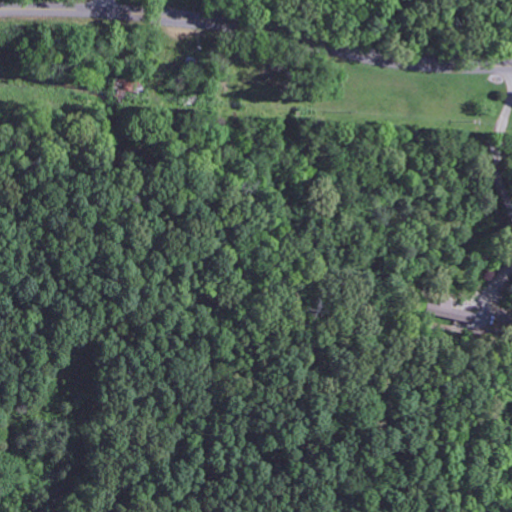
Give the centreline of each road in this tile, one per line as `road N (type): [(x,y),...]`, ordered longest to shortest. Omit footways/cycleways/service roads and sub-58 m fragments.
road 1 (secondary): [(511,66),(386,60),(180,18),(0,9)]
road 2 (residential): [(511,100),(493,156),(511,206),(490,287)]
